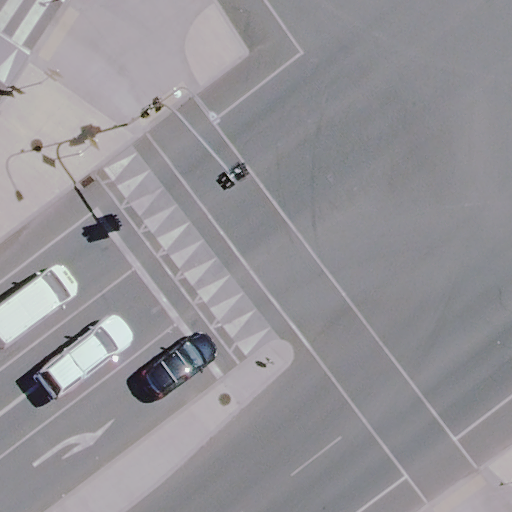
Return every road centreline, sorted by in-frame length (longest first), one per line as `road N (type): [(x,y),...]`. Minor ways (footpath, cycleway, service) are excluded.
road 1 (secondary): [(0,339),(367,73)]
road 2 (secondary): [(511,272),(186,511)]
road 3 (unclassified): [(511,265),(367,73)]
road 4 (secondary): [(367,73),(471,0)]
